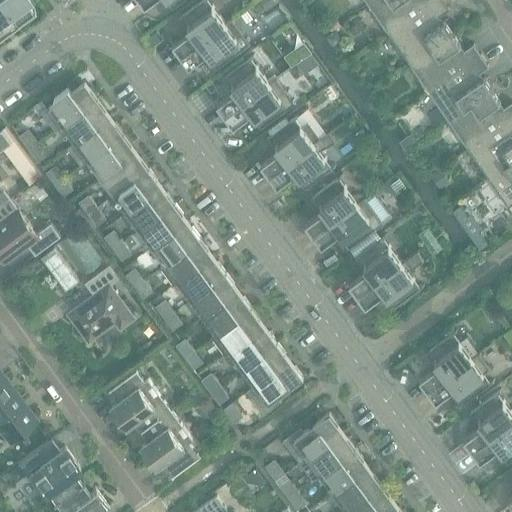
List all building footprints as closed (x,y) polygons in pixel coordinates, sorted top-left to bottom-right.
[(0,0),(0,2),(15,23),(33,10),(25,0),(0,0)] [(173,43),(181,54),(225,22),(225,21),(209,0),(200,0),(179,16),(189,31),(173,43)] [(274,0),(260,0),(267,9),(276,2),(274,0)] [(376,0),(369,5),(389,34),(437,0),(376,0)] [(450,9),(443,0),(437,0),(389,34),(409,63),(452,32),(440,15),(450,9)] [(0,33),(15,23),(0,2),(0,33)] [(231,17),(225,21),(225,22),(181,54),(189,66),(206,53),(217,68),(244,47),(237,38),(243,33),(231,17)] [(333,17),(326,22),(333,31),(339,27),(333,17)] [(158,29),(146,38),(150,43),(162,35),(158,29)] [(336,30),(327,36),(332,44),(341,38),(336,30)] [(464,49),(452,32),(409,63),(428,91),(481,54),(473,43),(464,49)] [(304,41),(284,55),(291,66),(311,51),(304,41)] [(489,66),(481,54),(428,91),(448,120),(492,89),(480,72),(489,66)] [(217,103),(225,114),(269,82),(269,81),(250,56),(223,76),(233,91),(217,103)] [(275,76),(269,81),(269,82),(225,114),(233,125),(250,113),(261,128),(295,103),(275,76)] [(53,131),(60,125),(98,97),(85,79),(71,89),(69,86),(54,97),(56,100),(47,107),(39,113),(53,131)] [(211,81),(205,86),(211,93),(217,89),(211,81)] [(511,100),(504,107),(492,89),(448,120),(468,148),(511,117),(511,100)] [(60,125),(73,142),(111,114),(98,97),(60,125)] [(42,100),(34,106),(39,113),(47,107),(42,100)] [(261,163),(269,174),(327,131),(308,106),(267,136),(278,150),(261,163)] [(79,166),(89,159),(88,158),(124,132),(111,114),(73,142),(65,148),(79,166)] [(511,117),(468,148),(488,177),(511,160),(511,117)] [(19,134),(29,148),(39,141),(29,127),(19,134)] [(0,204),(11,197),(0,182),(0,150),(11,142),(2,129),(0,130),(0,204)] [(329,130),(327,131),(269,174),(277,185),(294,173),(305,187),(332,167),(319,149),(335,141),(329,130)] [(88,158),(89,159),(101,175),(137,149),(124,132),(88,158)] [(411,132),(400,140),(406,149),(417,141),(411,132)] [(48,153),(39,141),(29,148),(38,160),(48,153)] [(101,175),(114,193),(149,167),(137,149),(101,175)] [(511,160),(488,177),(508,206),(511,202),(511,160)] [(45,171),(54,183),(64,176),(55,163),(45,171)] [(114,193),(127,210),(162,184),(149,167),(114,193)] [(440,167),(430,173),(440,188),(450,182),(440,167)] [(73,188),(64,176),(54,183),(63,195),(73,188)] [(305,223),(313,234),(358,201),(357,201),(339,176),(311,196),(322,210),(305,223)] [(127,210),(140,228),(175,201),(162,184),(127,210)] [(78,202),(86,213),(97,205),(89,194),(78,202)] [(358,201),(313,234),(322,245),(338,233),(349,247),(383,222),(364,196),(357,201),(358,201)] [(37,232),(11,197),(0,204),(0,254),(4,261),(28,244),(35,253),(60,235),(51,222),(37,232)] [(140,228),(152,245),(188,219),(175,201),(140,228)] [(461,204),(453,209),(460,220),(468,214),(461,204)] [(106,218),(97,205),(86,213),(96,226),(106,218)] [(201,236),(188,219),(152,245),(165,262),(201,236)] [(81,227),(58,244),(81,277),(105,260),(81,227)] [(428,227),(419,233),(433,254),(442,247),(428,227)] [(104,236),(113,247),(123,240),(114,228),(104,236)] [(479,230),(471,236),(480,248),(481,247),(488,242),(479,230)] [(165,262),(178,280),(214,254),(201,236),(165,262)] [(349,283),(357,294),(402,261),(383,236),(355,256),(366,270),(349,283)] [(132,252),(123,240),(113,247),(122,260),(132,252)] [(55,246),(42,256),(66,289),(79,279),(55,246)] [(417,250),(402,261),(357,294),(366,305),(382,293),(393,307),(421,287),(407,269),(423,260),(417,250)] [(178,280),(191,297),(226,271),(214,254),(178,280)] [(115,320),(120,327),(133,317),(109,284),(117,278),(108,266),(86,282),(94,294),(68,313),(88,340),(115,320)] [(125,275),(133,286),(144,278),(136,267),(125,275)] [(191,297),(204,315),(239,288),(226,271),(191,297)] [(153,291),(144,278),(133,286),(142,299),(153,291)] [(204,315),(216,332),(252,306),(239,288),(204,315)] [(155,307),(163,318),(174,309),(166,299),(155,307)] [(224,353),(229,349),(265,323),(252,306),(216,332),(212,335),(224,353)] [(184,322),(174,309),(163,318),(173,330),(184,322)] [(229,349),(242,367),(278,340),(265,323),(229,349)] [(419,378),(428,389),(472,357),(472,356),(453,331),(426,351),(436,366),(419,378)] [(176,346),(183,356),(194,348),(186,338),(176,346)] [(242,367),(255,384),(290,358),(278,340),(242,367)] [(204,362),(194,348),(183,356),(194,370),(204,362)] [(478,351),(472,356),(472,357),(428,389),(436,401),(453,388),(463,403),(491,382),(484,373),(490,368),(478,351)] [(304,376),(290,358),(255,384),(244,391),(261,413),(281,399),(278,395),(304,376)] [(133,421),(140,431),(171,408),(148,378),(144,380),(137,370),(136,369),(109,389),(110,390),(117,400),(111,404),(127,426),(133,421)] [(0,430),(8,442),(36,421),(23,403),(0,372),(0,430)] [(212,372),(202,380),(210,391),(220,383),(212,372)] [(220,404),(230,396),(220,383),(210,391),(220,404)] [(464,438),(472,449),(511,419),(511,411),(497,391),(470,411),(480,426),(464,438)] [(233,400),(223,408),(233,422),(243,414),(233,400)] [(193,439),(171,408),(140,431),(147,440),(141,445),(156,466),(163,461),(172,475),(173,476),(200,456),(200,455),(199,455),(189,442),(193,439)] [(281,441),(297,462),(343,429),(330,411),(304,430),(301,426),(281,441)] [(511,459),(511,419),(472,449),(480,460),(497,448),(507,462),(511,459)] [(311,481),(321,473),(320,472),(356,446),(343,429),(297,462),(311,481)] [(46,490),(54,500),(80,480),(73,470),(79,465),(64,446),(59,450),(50,438),(17,463),(26,476),(30,473),(43,492),(46,490)] [(320,472),(321,473),(333,490),(368,464),(356,446),(320,472)] [(275,479),(285,472),(275,457),(265,465),(275,479)] [(333,490),(346,507),(381,481),(368,464),(333,490)] [(278,484),(287,497),(297,489),(288,477),(278,484)] [(88,490),(80,480),(54,500),(62,510),(59,511),(104,511),(103,510),(108,506),(94,486),(88,490)] [(346,507),(349,511),(375,511),(394,498),(381,481),(346,507)] [(306,501),(297,489),(287,497),(296,509),(306,501)] [(233,511),(229,511),(217,494),(192,511),(234,511),(233,511)] [(375,511),(404,511),(394,498),(375,511)]
